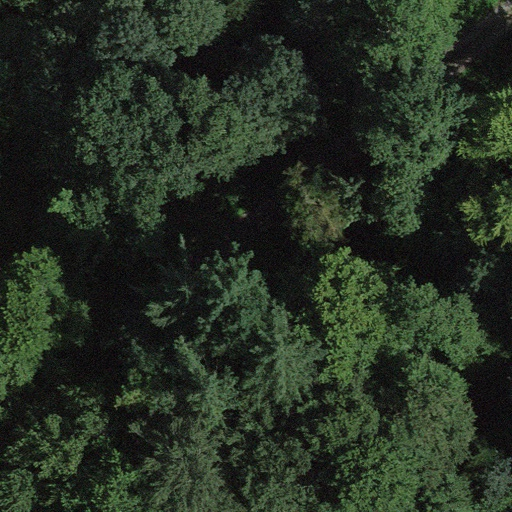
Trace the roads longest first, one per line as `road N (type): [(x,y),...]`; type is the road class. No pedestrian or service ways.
road 1 (track): [(0,444),(511,16)]
road 2 (track): [(0,455),(64,430),(187,424),(511,377)]
